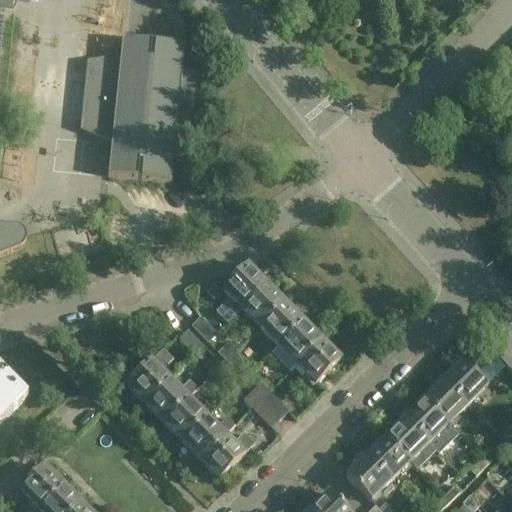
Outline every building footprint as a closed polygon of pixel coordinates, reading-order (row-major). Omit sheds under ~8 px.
[(0,0),(0,259),(20,251),(22,250),(23,249),(24,248),(25,246),(26,244),(26,242),(27,241),(26,239),(26,237),(25,235),(24,234),(23,232),(22,231),(20,230),(18,229),(17,229),(15,229),(13,229),(0,227),(0,19),(1,13),(5,13),(6,1),(30,4),(29,0),(0,0)] [(85,85),(80,134),(111,144),(107,179),(170,185),(174,147),(190,149),(198,74),(182,73),(185,49),(122,43),(120,59),(87,64),(85,85)] [(230,301),(216,315),(227,327),(241,312),(267,287),(248,269),(223,294),(230,301)] [(285,306),(267,287),(241,312),(260,331),(285,306)] [(304,324),(285,306),(260,331),(278,349),(304,324)] [(200,320),(191,329),(208,346),(217,337),(200,320)] [(290,375),(297,368),(322,343),(304,324),(278,349),(271,357),(290,375)] [(194,358),(203,350),(187,333),(178,342),(194,358)] [(341,361),(322,343),(297,368),(316,387),(341,361)] [(217,355),(226,364),(235,355),(226,347),(217,355)] [(163,352),(126,388),(145,407),(171,382),(162,373),(173,362),(163,352)] [(243,364),(235,355),(226,364),(234,372),(243,364)] [(222,369),(213,360),(204,369),(213,377),(222,369)] [(462,364),(442,384),(467,410),(487,390),(462,364)] [(230,377),(222,369),(213,377),(221,386),(230,377)] [(0,429),(6,423),(8,421),(29,401),(0,371),(0,429)] [(182,393),(171,382),(145,407),(163,426),(189,400),(199,391),(192,384),(182,393)] [(422,403),(448,429),(467,410),(442,384),(422,403)] [(261,403),(270,394),(261,385),(253,394),(261,403)] [(261,403),(253,394),(244,402),(253,412),(261,403)] [(289,413),(270,394),(261,403),(280,422),(289,413)] [(182,445),(208,419),(189,400),(163,426),(182,445)] [(280,422),(261,403),(253,412),(271,430),(280,422)] [(422,403),(403,422),(429,448),(436,455),(438,457),(449,447),(440,437),(448,429),(422,403)] [(219,431),(208,419),(182,445),(200,464),(226,438),(235,429),(228,422),(219,431)] [(436,455),(429,448),(403,422),(384,441),(409,467),(417,474),(436,455)] [(506,450),(511,443),(511,426),(497,441),(506,450)] [(226,438),(200,464),(219,483),(244,458),(244,457),(254,447),(243,436),(234,446),(226,438)] [(390,486),(409,467),(384,441),(365,460),(390,486)] [(493,451),(481,462),(487,469),(499,457),(493,451)] [(371,505),(390,486),(365,460),(346,479),(371,505)] [(476,480),(487,469),(481,462),(470,474),(476,480)] [(19,493),(36,511),(39,511),(63,488),(44,468),(19,493)] [(76,511),(82,507),(63,488),(39,511),(76,511)] [(454,489),(443,500),(449,507),(460,496),(454,489)] [(344,511),(329,496),(311,511),(344,511)] [(431,511),(443,511),(449,507),(443,500),(431,511)] [(464,508),(467,511),(478,511),(479,511),(471,502),(464,508)]
